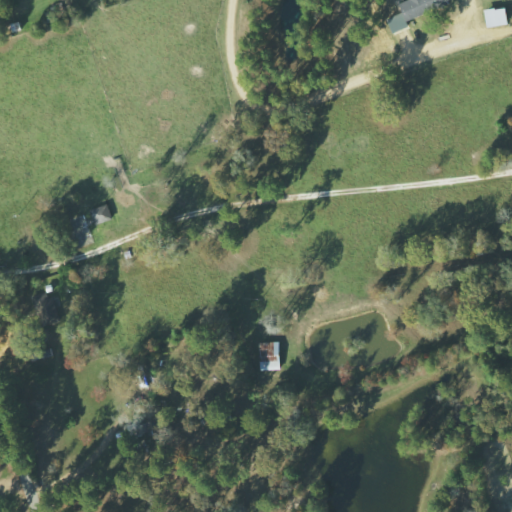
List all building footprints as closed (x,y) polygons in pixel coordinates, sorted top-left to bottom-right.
[(410,0),(401,3),(405,13),(389,19),(395,33),(411,28),(408,20),(458,2),(456,0),(410,0)] [(509,7),(488,11),(491,28),(511,25),(509,7)] [(98,225),(116,219),(110,204),(92,211),(98,225)] [(47,327),(62,321),(52,294),(37,301),(47,327)] [(263,370),(283,370),(283,342),(263,342),(263,370)]
